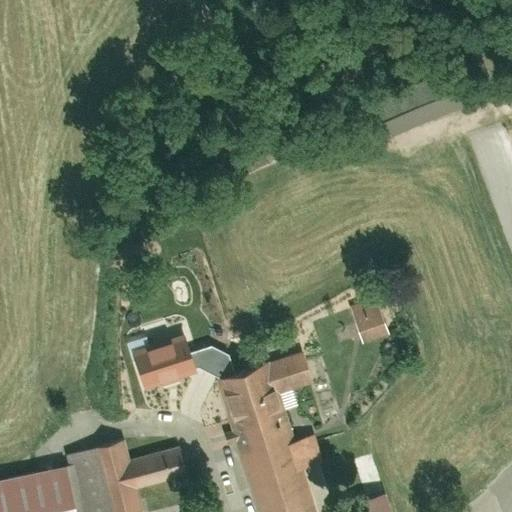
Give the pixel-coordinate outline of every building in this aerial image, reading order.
[(361,100),(376,138),(467,103),(453,65),(361,100)] [(342,312),(354,343),(385,332),(374,300),(342,312)] [(154,388),(219,363),(213,348),(207,351),(198,329),(140,352),(154,388)] [(307,511),(309,511),(274,395),(305,386),(296,356),(210,382),(249,511),(307,511)] [(151,511),(146,483),(177,477),(171,451),(108,464),(107,457),(0,478),(0,511),(151,511)] [(382,511),(377,496),(337,510),(337,511),(382,511)]
